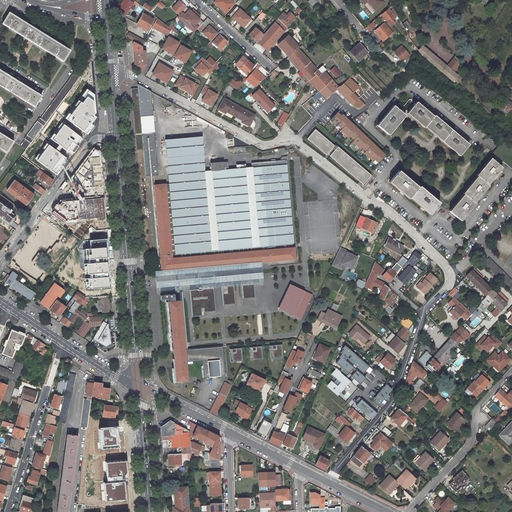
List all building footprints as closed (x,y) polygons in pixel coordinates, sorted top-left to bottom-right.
[(125,13),(126,14),(133,3),(137,6),(138,4),(139,3),(135,1),(133,3),(129,0),(123,0),(124,1),(118,9),(122,12),(125,13)] [(213,0),(212,2),(223,13),(232,3),(228,0),(213,0)] [(378,0),(358,0),(362,4),(365,2),(372,11),(381,3),(378,0)] [(148,6),(143,2),(140,7),(148,12),(148,11),(152,8),(148,6)] [(235,7),(227,15),(244,30),(252,22),(235,7)] [(383,19),(389,26),(392,23),(390,20),(393,17),(390,13),(392,12),(388,7),(379,15),(381,16),(383,19)] [(190,11),(183,19),(192,26),(190,27),(193,30),(194,30),(199,24),(202,21),(199,19),(200,17),(200,16),(197,14),(196,15),(190,11)] [(16,16),(9,12),(2,23),(63,61),(70,50),(62,45),(55,40),(46,35),(40,31),(32,26),(24,21),(16,16)] [(135,24),(146,30),(152,19),(141,13),(135,24)] [(293,19),(290,15),(288,13),(285,17),(282,14),(276,19),(281,25),(284,29),(293,19)] [(169,29),(165,26),(156,18),(151,26),(166,35),(170,29),(169,29)] [(202,26),(203,27),(209,21),(205,18),(202,21),(199,24),(202,26)] [(269,45),(284,29),(281,25),(276,19),(262,34),(254,41),(264,50),(269,45)] [(364,28),(367,31),(371,27),(373,26),(370,22),(368,24),(364,28)] [(382,23),(374,30),(377,34),(376,35),(381,41),(391,33),(382,23)] [(200,32),(197,35),(200,38),(202,37),(204,39),(206,38),(208,40),(214,33),(207,26),(201,33),(200,32)] [(254,41),(262,34),(256,28),(255,27),(254,29),(252,28),(251,30),(247,34),(254,41)] [(222,33),(219,30),(205,45),(208,47),(212,43),(219,50),(225,43),(218,36),(222,33)] [(127,32),(124,37),(132,41),(140,45),(143,40),(127,32)] [(186,39),(177,32),(175,34),(175,35),(180,39),(184,41),(186,39)] [(275,45),(286,58),(299,47),(288,34),(275,45)] [(180,43),(168,36),(161,49),(173,56),(180,43)] [(143,63),(142,50),(140,50),(140,45),(132,41),(130,43),(131,64),(139,69),(143,63)] [(192,51),(180,44),(173,57),(185,63),(192,51)] [(345,52),(353,62),(362,54),(354,44),(345,52)] [(311,60),(299,47),(286,58),(299,71),(311,60)] [(399,47),(392,53),(400,62),(407,56),(399,47)] [(454,74),(462,64),(455,58),(447,68),(422,47),(418,52),(422,56),(447,78),(453,82),(454,81),(458,84),(462,80),(458,76),(457,77),(454,74)] [(235,66),(244,74),(251,66),(240,56),(233,65),(235,66)] [(202,57),(195,64),(197,65),(194,69),(202,77),(206,72),(210,74),(214,69),(202,57)] [(206,60),(212,66),(216,62),(210,57),(206,60)] [(320,70),(311,60),(299,71),(307,81),(315,74),(320,70)] [(174,71),(159,62),(151,75),(167,84),(174,71)] [(233,68),(242,76),(244,74),(235,66),(233,68)] [(341,73),(335,66),(329,71),(335,78),(341,73)] [(244,80),(252,87),(263,78),(253,68),(243,79),(244,80)] [(0,85),(35,107),(42,95),(33,90),(27,86),(18,81),(11,76),(3,71),(0,69),(0,85)] [(40,117),(46,122),(50,116),(52,114),(62,100),(70,90),(72,86),(81,75),(75,71),(40,117)] [(315,74),(307,81),(318,93),(332,79),(324,71),(317,77),(315,74)] [(199,85),(181,75),(175,85),(189,93),(188,94),(193,97),(199,85)] [(359,87),(349,77),(339,86),(336,89),(346,99),(353,93),(359,87)] [(233,78),(229,83),(236,90),(241,84),(233,78)] [(339,86),(332,79),(318,93),(325,100),(336,89),(339,86)] [(158,175),(151,92),(137,84),(137,88),(131,89),(136,150),(143,149),(145,177),(158,175)] [(208,87),(205,85),(200,94),(204,95),(201,101),(211,107),(218,94),(207,89),(208,87)] [(71,113),(69,111),(65,117),(74,123),(88,134),(95,125),(92,123),(96,117),(94,115),(96,112),(95,93),(87,87),(82,95),(86,97),(82,102),(79,99),(74,104),(76,106),(71,113)] [(275,106),(259,88),(251,96),(267,113),(275,106)] [(359,100),(353,93),(346,99),(352,106),(359,100)] [(251,114),(221,97),(215,107),(220,110),(221,108),(223,110),(240,119),(241,120),(240,122),(246,125),(251,114)] [(412,102),(407,98),(400,106),(422,125),(423,124),(458,154),(467,143),(432,114),(431,115),(414,100),(412,102)] [(364,105),(359,100),(352,106),(354,108),(356,106),(359,110),(364,105)] [(502,105),(511,109),(511,106),(511,103),(505,100),(502,105)] [(496,112),(504,117),(511,109),(502,105),(501,104),(496,112)] [(391,105),(374,125),(385,134),(402,114),(391,105)] [(283,111),(277,122),(282,126),(289,114),(283,111)] [(341,116),(337,113),(330,121),(376,164),(385,155),(342,114),(341,116)] [(26,134),(33,139),(39,131),(43,126),(43,125),(46,122),(40,117),(39,117),(34,124),(35,124),(35,125),(30,132),(29,131),(28,131),(26,134)] [(78,142),(80,143),(84,138),(62,122),(58,127),(60,128),(56,133),(54,132),(49,138),(59,145),(55,150),(48,145),(37,160),(47,167),(47,166),(55,173),(58,169),(60,170),(63,166),(61,164),(63,162),(64,163),(67,160),(65,158),(66,157),(59,151),(63,147),(73,154),(79,145),(77,143),(78,142)] [(326,154),(333,146),(314,130),(307,138),(326,154)] [(0,148),(6,152),(14,141),(4,135),(0,132),(0,148)] [(30,143),(33,139),(26,134),(23,137),(24,138),(19,144),(26,149),(30,143)] [(261,283),(259,261),(294,258),(293,246),(291,246),(291,242),(292,242),(285,158),(247,161),(247,166),(224,168),(223,162),(207,163),(207,170),(204,170),(201,134),(164,137),(168,183),(152,184),(160,270),(164,270),(167,270),(170,301),(167,301),(175,380),(186,378),(185,361),(201,359),(203,376),(222,374),(222,376),(224,376),(221,347),(221,344),(183,347),(180,307),(184,307),(182,290),(189,290),(192,316),(202,315),(201,308),(203,307),(204,312),(215,311),(213,288),(221,287),(223,304),(235,303),(233,286),(241,285),(243,298),(255,297),(253,284),(261,283)] [(511,149),(503,141),(493,153),(511,169),(511,149)] [(331,156),(364,184),(371,176),(338,148),(331,156)] [(99,152),(94,150),(72,179),(84,188),(102,187),(99,152)] [(501,166),(491,158),(476,175),(477,175),(462,192),(463,193),(449,210),(459,219),(474,202),(473,201),(487,184),(486,183),(501,166)] [(397,169),(387,181),(406,198),(407,197),(426,214),(437,202),(417,185),(416,186),(397,169)] [(44,173),(40,170),(37,175),(48,183),(50,185),(53,180),(49,177),(44,173)] [(14,179),(7,174),(0,183),(0,192),(2,193),(6,188),(7,189),(14,179)] [(34,195),(14,179),(7,189),(27,204),(31,198),(34,195)] [(45,190),(35,183),(32,187),(42,194),(45,190)] [(103,195),(102,187),(84,188),(85,196),(103,195)] [(105,220),(103,195),(85,196),(63,198),(53,212),(69,223),(105,220)] [(12,209),(0,199),(0,220),(9,227),(14,220),(8,215),(12,209)] [(375,222),(359,214),(355,223),(360,226),(366,229),(371,231),(375,222)] [(41,253),(49,243),(39,234),(30,244),(41,253)] [(72,234),(62,249),(55,244),(45,258),(59,268),(79,239),(72,234)] [(391,239),(387,237),(383,245),(393,250),(397,253),(401,245),(397,243),(394,241),(395,239),(392,238),(391,239)] [(91,240),(91,249),(107,247),(108,258),(89,259),(89,263),(108,261),(109,272),(91,273),(91,278),(109,277),(110,287),(101,288),(101,290),(112,289),(108,239),(91,240)] [(20,255),(31,264),(38,254),(27,246),(20,255)] [(108,258),(107,247),(91,249),(83,249),(84,260),(89,259),(108,258)] [(348,251),(340,247),(331,266),(339,270),(341,265),(352,270),(357,257),(347,253),(348,251)] [(71,251),(71,266),(82,266),(81,250),(71,251)] [(411,263),(418,256),(413,251),(405,260),(403,262),(413,270),(417,274),(420,271),(411,263)] [(405,260),(400,256),(395,262),(400,266),(403,262),(405,260)] [(10,268),(22,276),(30,266),(18,257),(10,268)] [(511,282),(485,257),(480,262),(511,293),(511,282)] [(109,272),(108,261),(89,263),(85,264),(85,274),(91,273),(109,272)] [(389,268),(394,272),(400,266),(395,262),(394,261),(389,268)] [(400,266),(402,268),(395,277),(402,283),(413,270),(403,262),(400,266)] [(61,282),(71,280),(68,267),(59,269),(61,282)] [(389,268),(388,267),(381,274),(387,280),(394,272),(389,268)] [(481,276),(472,268),(471,267),(469,269),(463,275),(483,295),(480,300),(482,301),(485,304),(489,300),(496,294),(494,293),(491,289),(492,288),(490,286),(489,287),(482,281),(484,280),(481,277),(481,276)] [(379,276),(372,270),(365,287),(372,291),(374,288),(381,292),(384,286),(386,283),(377,278),(379,276)] [(35,292),(14,280),(17,274),(10,271),(3,284),(30,299),(35,292)] [(434,277),(428,272),(419,282),(418,281),(414,285),(423,293),(426,288),(425,287),(428,284),(434,277)] [(110,287),(109,277),(91,278),(86,279),(87,289),(101,288),(110,287)] [(366,282),(357,279),(354,285),(363,289),(366,282)] [(57,301),(64,290),(53,282),(38,304),(58,317),(65,307),(57,301)] [(292,284),(288,282),(277,306),(299,317),(311,293),(298,287),(292,284)] [(390,289),(384,286),(378,299),(384,300),(390,289)] [(452,297),(459,290),(456,287),(449,294),(452,297)] [(398,295),(392,289),(389,292),(395,298),(398,295)] [(489,300),(498,309),(505,302),(502,300),(504,297),(501,294),(498,296),(497,295),(499,293),(497,291),(494,293),(496,294),(489,300)] [(71,298),(79,305),(85,298),(76,292),(71,298)] [(396,300),(390,295),(384,301),(391,307),(396,300)] [(469,312),(451,296),(446,302),(449,305),(446,309),(445,310),(445,311),(446,312),(450,315),(452,317),(453,318),(454,317),(455,317),(459,313),(464,318),(469,312)] [(339,305),(334,302),(331,308),(337,311),(339,305)] [(100,326),(92,339),(107,348),(109,344),(107,324),(104,322),(101,322),(100,316),(88,317),(87,312),(83,310),(79,310),(72,306),(69,311),(72,313),(68,320),(63,316),(59,322),(68,327),(71,324),(74,323),(78,317),(83,321),(76,333),(84,338),(90,327),(100,326)] [(340,314),(325,307),(323,311),(319,309),(315,318),(319,320),(320,318),(335,325),(340,314)] [(413,323),(403,314),(397,321),(402,325),(409,331),(410,332),(413,323)] [(334,327),(335,325),(320,318),(319,320),(334,327)] [(367,335),(355,324),(346,332),(353,338),(355,336),(361,341),(367,335)] [(399,326),(397,329),(398,330),(395,333),(402,339),(409,331),(402,325),(400,328),(399,326)] [(25,335),(11,329),(2,353),(12,357),(15,349),(18,350),(20,345),(21,345),(25,335)] [(437,362),(460,337),(453,331),(448,336),(449,337),(432,354),(431,356),(437,362)] [(484,350),(490,344),(493,347),(499,342),(490,333),(486,337),(485,335),(484,337),(481,334),(475,341),(480,347),(484,350)] [(386,345),(395,353),(402,343),(396,337),(395,336),(386,345)] [(43,344),(33,337),(29,345),(43,355),(46,349),(41,346),(43,344)] [(328,348),(318,343),(314,351),(315,351),(312,357),(322,361),(328,348)] [(281,345),(269,345),(270,359),(282,358),(281,345)] [(341,358),(337,362),(348,373),(355,366),(363,373),(369,366),(346,345),(342,349),(343,350),(341,352),(342,354),(339,357),(341,358)] [(261,347),(250,347),(250,360),(262,359),(261,347)] [(241,348),(230,349),(231,362),(242,361),(241,348)] [(296,352),(293,350),(285,366),(291,368),(294,362),(299,364),(304,352),(297,349),(296,352)] [(494,363),(498,367),(508,357),(501,349),(496,354),(492,349),(484,357),(492,364),(494,363)] [(424,350),(417,358),(429,370),(432,368),(433,368),(438,362),(437,362),(431,356),(424,350)] [(383,355),(380,352),(374,358),(378,361),(379,360),(386,367),(393,360),(385,353),(383,355)] [(18,377),(23,364),(16,361),(12,371),(0,366),(0,374),(10,378),(17,381),(18,377)] [(413,361),(409,370),(415,376),(421,379),(425,375),(427,373),(413,361)] [(351,381),(336,368),(332,374),(341,382),(337,385),(332,380),(327,386),(337,395),(351,381)] [(310,369),(308,373),(319,378),(321,373),(310,369)] [(357,370),(351,376),(359,384),(365,378),(357,370)] [(415,376),(409,370),(405,381),(411,386),(414,382),(411,381),(415,376)] [(76,374),(68,372),(66,382),(64,392),(60,411),(59,416),(58,421),(62,422),(65,423),(76,374)] [(263,379),(250,372),(244,383),(258,390),(263,379)] [(484,378),(479,373),(473,380),(472,379),(465,386),(469,390),(472,388),(476,392),(479,389),(478,387),(480,386),(481,387),(487,381),(484,378)] [(425,375),(421,379),(427,384),(430,380),(425,375)] [(310,380),(302,376),(297,388),(302,391),(305,392),(310,380)] [(291,381),(284,377),(282,382),(278,390),(286,394),(291,381)] [(17,381),(10,378),(7,385),(5,390),(1,400),(9,403),(12,396),(15,385),(17,381)] [(93,383),(94,380),(90,380),(90,382),(87,382),(85,395),(87,395),(92,395),(93,383)] [(66,382),(60,381),(58,390),(64,392),(66,382)] [(101,383),(93,383),(92,395),(107,397),(109,389),(100,388),(101,383)] [(386,384),(374,397),(381,403),(385,398),(387,400),(388,400),(389,399),(390,396),(389,395),(388,394),(392,391),(392,389),(386,384)] [(22,387),(15,385),(12,396),(18,398),(22,387)] [(493,395),(504,404),(509,408),(511,404),(511,399),(510,398),(505,393),(499,387),(493,395)] [(37,392),(24,388),(21,398),(34,402),(37,392)] [(220,392),(218,391),(210,409),(216,412),(226,392),(221,389),(220,392)] [(418,391),(408,404),(416,410),(427,398),(418,391)] [(291,393),(284,409),(294,413),(302,394),(296,392),(294,395),(291,393)] [(61,396),(54,394),(50,406),(58,408),(61,396)] [(435,404),(434,406),(438,410),(446,400),(442,397),(439,399),(438,401),(435,404)] [(34,402),(21,398),(19,398),(18,403),(22,404),(20,413),(29,415),(31,411),(33,411),(34,407),(32,406),(34,402)] [(87,398),(84,398),(80,426),(87,426),(89,415),(91,400),(91,399),(87,398)] [(377,413),(361,399),(355,406),(371,419),(377,413)] [(253,408),(240,402),(234,413),(248,419),(253,408)] [(118,406),(104,405),(103,416),(114,418),(115,411),(117,412),(118,406)] [(349,408),(348,406),(345,410),(346,411),(346,412),(351,416),(352,415),(359,421),(362,416),(351,406),(349,408)] [(398,407),(389,417),(397,424),(404,416),(406,414),(398,407)] [(462,418),(454,411),(447,419),(451,422),(447,425),(453,430),(456,427),(455,426),(457,423),(462,418)] [(20,413),(19,412),(15,425),(25,428),(29,415),(20,413)] [(349,421),(339,413),(337,416),(338,417),(342,420),(346,424),(349,421)] [(55,417),(48,414),(46,422),(53,424),(55,417)] [(490,418),(486,422),(483,425),(488,430),(491,427),(495,422),(490,418)] [(511,432),(511,420),(510,419),(497,433),(507,443),(511,438),(509,435),(511,432)] [(170,421),(160,427),(163,457),(168,456),(181,456),(191,455),(190,443),(190,436),(190,432),(172,422),(170,421)] [(255,432),(265,437),(270,427),(260,422),(255,432)] [(56,426),(46,423),(42,437),(52,440),(53,437),(49,435),(50,431),(54,433),(56,426)] [(286,433),(288,425),(283,423),(280,431),(286,433)] [(318,445),(319,444),(323,433),(306,425),(301,436),(306,439),(306,437),(309,438),(308,440),(312,441),(312,442),(312,444),(313,445),(314,446),(315,446),(317,446),(318,445)] [(333,435),(337,429),(330,425),(326,430),(333,435)] [(353,431),(345,425),(338,434),(345,440),(353,431)] [(14,427),(11,435),(12,435),(22,438),(25,430),(14,427)] [(117,427),(99,429),(100,448),(119,447),(117,427)] [(197,427),(192,437),(200,441),(204,443),(209,433),(201,429),(197,427)] [(274,430),(270,441),(282,447),(287,436),(274,430)] [(447,438),(438,430),(427,441),(435,448),(443,440),(443,441),(447,438)] [(378,432),(376,435),(375,434),(371,438),(373,439),(368,445),(374,450),(378,444),(384,449),(390,442),(378,432)] [(208,445),(207,449),(211,451),(210,454),(209,456),(209,461),(212,461),(220,461),(219,454),(218,438),(214,435),(209,433),(204,443),(208,445)] [(68,511),(78,435),(67,434),(65,452),(64,460),(60,487),(56,511),(68,511)] [(22,438),(12,435),(12,436),(8,447),(19,450),(22,438)] [(53,441),(48,440),(43,454),(50,456),(53,444),(52,444),(53,441)] [(204,443),(200,441),(197,447),(194,455),(193,457),(197,457),(201,450),(202,446),(204,443)] [(351,458),(360,465),(370,453),(361,446),(351,458)] [(431,458),(424,450),(413,462),(421,469),(431,458)] [(17,454),(9,451),(5,461),(14,464),(17,454)] [(42,454),(36,452),(31,465),(39,468),(40,463),(39,463),(42,454)] [(331,460),(320,455),(315,466),(326,470),(331,460)] [(168,456),(169,468),(177,468),(177,466),(181,466),(181,456),(168,456)] [(104,481),(105,501),(126,499),(124,479),(128,478),(126,460),(106,462),(107,480),(104,481)] [(12,467),(3,465),(0,475),(0,476),(8,479),(12,467)] [(242,470),(242,478),(253,477),(253,466),(242,467),(242,470)] [(413,476),(404,468),(394,479),(398,483),(403,487),(406,483),(413,476)] [(40,472),(32,470),(30,476),(28,476),(27,481),(36,484),(40,472)] [(468,479),(461,470),(452,478),(454,481),(449,485),(455,492),(460,488),(462,488),(464,487),(465,484),(464,482),(468,479)] [(274,476),(274,473),(258,474),(259,487),(275,486),(274,476)] [(220,474),(209,474),(210,485),(221,484),(220,474)] [(370,474),(364,480),(370,486),(376,480),(370,474)] [(388,474),(377,485),(387,494),(398,483),(394,479),(388,474)] [(413,476),(406,483),(408,485),(415,477),(413,476)] [(210,485),(210,497),(221,497),(221,484),(210,485)] [(175,493),(173,493),(173,511),(188,511),(188,489),(175,490),(175,493)] [(291,501),(290,490),(275,491),(275,494),(275,501),(283,501),(291,501)] [(30,511),(35,498),(23,494),(20,504),(21,505),(20,511),(24,511),(30,511)] [(266,507),(271,507),(272,511),(276,511),(275,507),(275,501),(275,494),(259,495),(259,498),(260,498),(260,509),(266,508),(266,507)] [(310,505),(319,504),(319,509),(324,509),(324,507),(325,500),(319,500),(319,496),(314,494),(310,494),(310,505)] [(441,501),(437,497),(434,500),(436,502),(446,511),(448,511),(456,504),(448,496),(444,500),(443,499),(441,501)] [(239,498),(239,509),(249,509),(249,498),(239,498)] [(446,511),(436,502),(432,506),(438,510),(436,511),(446,511)]
